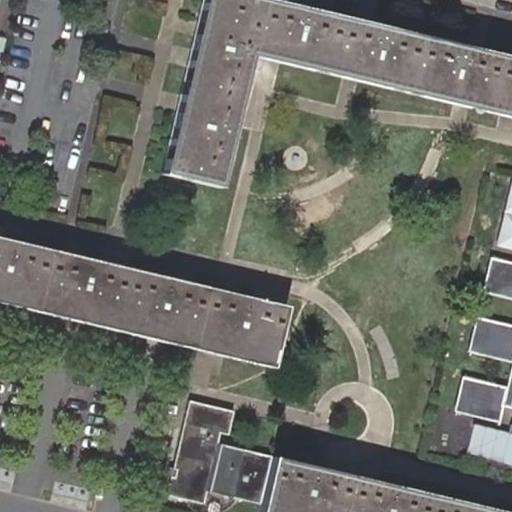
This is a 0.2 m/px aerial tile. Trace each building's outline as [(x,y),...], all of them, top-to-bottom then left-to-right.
[(206,0),(164,181),(219,193),(250,63),(511,124),(511,62),(247,0),(206,0)] [(511,179),(508,178),(492,247),(511,251),(511,179)] [(0,302),(282,371),(295,311),(0,244),(0,302)] [(462,378),(455,411),(498,421),(502,402),(511,404),(511,261),(489,256),(481,292),(511,298),(511,325),(475,318),(467,353),(510,362),(505,387),(462,378)] [(0,309),(281,377),(282,371),(0,302),(0,309)] [(266,507),(264,511),(503,511),(276,460),(225,449),(228,439),(228,436),(237,438),(242,415),(198,404),(190,440),(175,499),(211,508),(214,495),(266,507)] [(511,429),(471,424),(467,454),(511,460),(511,429)]
